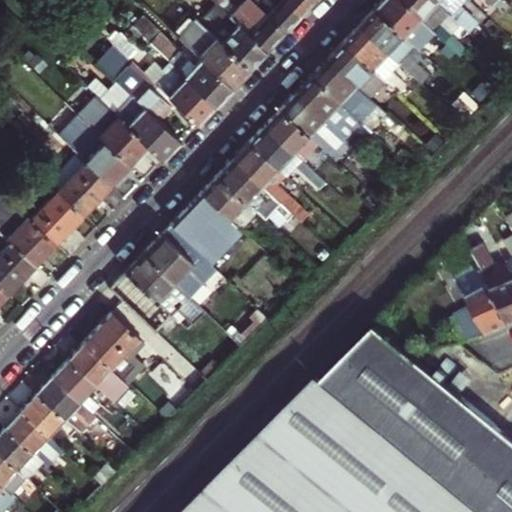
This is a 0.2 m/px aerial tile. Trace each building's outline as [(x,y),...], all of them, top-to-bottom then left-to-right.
[(290,32),(257,0),(220,0),(222,2),(272,50),(281,41),(290,32)] [(257,0),(290,32),(298,23),(306,14),(291,0),(257,0)] [(319,0),(291,0),(306,14),(314,6),(319,0)] [(425,54),(442,36),(404,0),(388,0),(387,1),(379,10),(419,49),(425,54)] [(404,0),(442,36),(467,59),(475,51),(448,27),(457,17),(439,0),(404,0)] [(439,0),(457,17),(470,29),(479,19),(461,1),(462,0),(439,0)] [(222,2),(205,20),(256,68),(264,59),(272,50),(222,2)] [(419,49),(379,10),(371,18),(363,27),(403,66),(421,82),(430,74),(412,57),(419,49)] [(183,35),(188,39),(238,87),(247,77),(256,68),(205,20),(201,16),(183,35)] [(238,87),(188,39),(181,47),(156,23),(146,34),(171,58),(220,105),(229,96),(238,87)] [(403,66),(363,27),(356,33),(352,39),(347,44),(389,83),(403,96),(412,87),(397,73),(403,66)] [(114,43),(99,58),(122,80),(163,120),(170,112),(177,105),(114,43)] [(389,83),(347,44),(340,51),(333,59),(375,99),(389,83)] [(171,58),(160,69),(154,75),(194,114),(203,123),(212,114),(220,105),(171,58)] [(375,99),(333,59),(325,67),(317,75),(367,122),(382,106),(375,99)] [(154,63),(148,70),(154,75),(160,69),(154,63)] [(309,84),(301,93),(334,124),(352,141),(369,124),(367,122),(317,75),(309,84)] [(163,120),(122,80),(113,89),(100,77),(91,86),(100,95),(154,145),(169,160),(177,150),(186,141),(163,120)] [(293,101),(286,109),(319,140),(337,157),(344,150),(326,133),(334,124),(301,93),(293,101)] [(144,155),(154,145),(100,95),(82,114),(135,165),(144,155)] [(319,140),(286,109),(278,117),(270,125),(303,156),(319,140)] [(135,165),(82,114),(63,134),(91,162),(115,185),(125,175),(135,165)] [(303,156),(270,125),(263,133),(255,141),(288,173),(296,164),(321,188),(328,180),(303,156)] [(447,141),(439,134),(428,145),(437,153),(447,141)] [(288,173),(255,141),(247,150),(238,159),(294,211),(303,220),(311,212),(279,181),(288,173)] [(230,168),(224,174),(257,206),(269,217),(277,208),(287,218),(294,211),(238,159),(235,163),(230,168)] [(63,191),(87,214),(101,200),(115,185),(91,162),(63,191)] [(257,206),(224,174),(216,183),(208,192),(240,224),(257,206)] [(37,219),(7,190),(0,197),(0,226),(40,264),(51,253),(61,242),(57,238),(37,219)] [(74,228),(87,214),(63,191),(37,219),(57,238),(61,242),(74,228)] [(240,224),(208,192),(196,204),(177,225),(216,264),(248,231),(240,224)] [(511,234),(511,224),(509,220),(498,227),(505,238),(511,234)] [(196,297),(223,271),(216,264),(177,225),(163,239),(150,253),(196,297)] [(27,279),(40,264),(0,226),(0,280),(14,293),(27,279)] [(511,279),(511,280),(502,263),(496,266),(493,259),(478,233),(473,237),(470,231),(463,235),(511,322),(511,279)] [(454,314),(468,339),(489,332),(500,327),(511,322),(463,235),(462,233),(453,241),(467,267),(456,273),(473,304),(454,314)] [(212,313),(196,297),(150,253),(133,271),(116,288),(162,334),(178,317),(195,333),(202,327),(200,325),(212,313)] [(502,254),(493,259),(496,266),(502,263),(506,261),(502,254)] [(0,307),(2,305),(14,293),(0,280),(0,307)] [(103,332),(92,345),(137,387),(150,374),(138,363),(149,350),(115,319),(103,332)] [(511,511),(511,435),(409,352),(373,320),(318,376),(483,511),(511,511)] [(83,353),(75,362),(105,389),(121,404),(137,387),(92,345),(83,353)] [(217,361),(203,375),(210,382),(224,368),(217,361)] [(105,389),(75,362),(67,370),(60,378),(89,406),(105,389)] [(210,382),(203,375),(198,369),(189,379),(184,374),(169,391),(185,407),(210,382)] [(483,511),(318,376),(182,511),(483,511)] [(89,406),(60,378),(52,387),(44,395),(85,435),(89,438),(105,421),(89,406)] [(36,403),(28,412),(60,442),(65,436),(61,432),(65,427),(80,441),(85,435),(44,395),(36,403)] [(60,442),(28,412),(20,420),(12,429),(53,467),(59,461),(46,448),(51,443),(55,446),(60,442)] [(53,467),(12,429),(4,437),(0,440),(0,448),(28,475),(32,471),(28,467),(34,461),(47,473),(53,467)] [(85,435),(80,441),(95,457),(102,450),(89,438),(85,435)] [(28,475),(0,448),(0,480),(8,488),(12,483),(20,475),(24,480),(28,475)] [(109,488),(125,472),(116,463),(101,480),(109,488)] [(8,488),(0,480),(0,511),(11,511),(22,501),(8,488)] [(8,488),(22,501),(26,496),(12,483),(8,488)]
